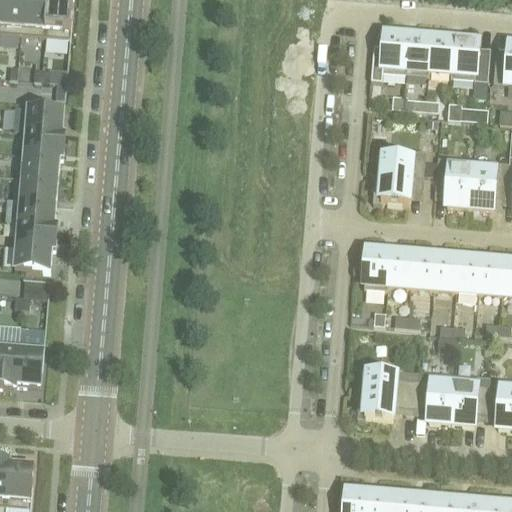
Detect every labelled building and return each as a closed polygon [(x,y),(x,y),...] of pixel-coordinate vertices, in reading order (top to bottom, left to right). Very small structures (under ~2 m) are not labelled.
[(0,0),(0,38),(21,41),(24,0),(0,0)] [(24,0),(21,41),(45,43),(49,0),(48,0),(24,0)] [(49,0),(45,43),(70,45),(73,2),(49,0)] [(245,17),(243,47),(264,49),(267,19),(245,17)] [(267,19),(264,49),(284,51),(287,20),(267,19)] [(287,20),(284,51),(306,53),(308,22),(287,20)] [(409,42),(401,41),(385,40),(384,54),(374,53),(371,87),(382,88),(383,79),(406,81),(409,42)] [(432,44),(409,42),(406,81),(428,83),(432,44)] [(454,46),(432,44),(428,83),(451,84),(454,46)] [(478,48),(463,46),(454,46),(451,84),(475,86),(478,48)] [(493,89),(511,90),(511,50),(510,50),(509,62),(496,61),(493,89)] [(247,69),(246,77),(261,78),(262,70),(247,69)] [(274,71),(273,86),(281,86),(282,72),(274,71)] [(282,72),(281,86),(289,87),(290,72),(282,72)] [(10,85),(17,86),(18,74),(11,73),(10,85)] [(42,76),(35,76),(34,87),(41,88),(42,76)] [(41,88),(49,89),(50,77),(42,76),(41,88)] [(240,83),(238,104),(269,107),(270,85),(240,83)] [(295,88),(294,96),(309,97),(309,89),(295,88)] [(393,102),(392,115),(403,116),(404,103),(393,102)] [(238,104),(236,124),(267,127),(269,107),(238,104)] [(413,117),(425,118),(426,107),(414,106),(413,117)] [(439,108),(426,107),(425,118),(438,119),(439,108)] [(65,141),(65,140),(62,140),(64,117),(28,114),(26,138),(65,141)] [(449,115),(448,126),(461,127),(461,116),(449,115)] [(292,121),(291,129),(306,131),(307,123),(292,121)] [(236,124),(234,145),(265,147),(267,127),(236,124)] [(291,129),(290,137),(305,139),(306,131),(291,129)] [(511,162),(511,138),(505,137),(502,162),(511,162)] [(63,164),(65,141),(26,138),(24,161),(63,164)] [(234,145),(233,165),(263,168),(265,147),(234,145)] [(384,166),(383,180),(382,185),(378,185),(375,185),(375,192),(374,192),(373,210),(382,210),(382,207),(409,209),(411,185),(423,186),(426,157),(403,155),(402,168),(384,166)] [(58,186),(60,165),(63,165),(63,164),(24,161),(22,183),(58,186)] [(288,162),(288,170),(302,171),(303,163),(288,162)] [(447,212),(469,214),(473,167),(438,164),(434,205),(436,205),(436,200),(448,201),(447,212)] [(233,165),(231,185),(262,188),(263,168),(233,165)] [(505,205),(508,170),(473,167),(469,214),(492,216),(493,204),(505,205)] [(288,170),(287,178),(302,179),(302,171),(288,170)] [(56,209),(58,186),(22,183),(20,206),(56,209)] [(231,185),(229,207),(260,209),(262,188),(231,185)] [(285,203),(284,212),(299,213),(300,205),(285,203)] [(57,232),(57,231),(54,231),(56,209),(20,206),(18,229),(57,232)] [(55,255),(57,232),(18,229),(16,252),(55,255)] [(387,297),(391,258),(369,256),(369,252),(360,251),(358,276),(365,277),(364,295),(387,297)] [(16,252),(15,275),(50,278),(52,255),(55,256),(55,255),(16,252)] [(413,260),(391,258),(387,297),(388,297),(389,292),(411,294),(413,260)] [(411,294),(433,296),(436,261),(413,260),(411,294)] [(459,263),(436,261),(433,296),(456,298),(459,263)] [(482,265),(473,265),(459,263),(456,298),(479,300),(482,265)] [(504,267),(482,265),(479,300),(501,301),(504,267)] [(511,267),(504,267),(501,301),(511,302),(511,267)] [(223,278),(221,300),(252,302),(254,281),(223,278)] [(278,283),(277,291),(292,293),(293,284),(278,283)] [(221,300),(220,320),(250,323),(252,302),(221,300)] [(23,303),(16,303),(14,315),(22,315),(23,303)] [(22,315),(30,316),(31,304),(23,303),(22,315)] [(275,317),(275,325),(289,326),(290,318),(275,317)] [(374,331),(385,332),(386,319),(375,318),(374,331)] [(220,320),(218,340),(248,343),(250,323),(220,320)] [(407,334),(408,323),(395,322),(395,333),(407,334)] [(421,324),(408,323),(407,334),(420,335),(421,324)] [(275,325),(274,333),(289,334),(289,326),(275,325)] [(498,341),(499,330),(486,329),(485,340),(498,341)] [(511,332),(499,330),(498,341),(511,342),(511,332)] [(452,344),(453,333),(440,331),(439,342),(452,344)] [(453,333),(452,344),(465,345),(466,334),(453,333)] [(218,340),(216,361),(247,363),(248,343),(218,340)] [(0,392),(15,394),(19,348),(0,346),(0,392)] [(15,394),(16,394),(17,391),(40,393),(44,350),(19,348),(15,394)] [(272,358),(271,366),(286,367),(287,359),(272,358)] [(216,361),(214,381),(245,384),(247,363),(216,361)] [(271,366),(271,374),(285,375),(286,367),(271,366)] [(214,381),(213,402),(243,405),(245,384),(214,381)] [(393,414),(417,416),(420,387),(368,383),(366,402),(362,401),(362,402),(360,401),(359,409),(357,426),(366,427),(366,423),(392,425),(393,414)] [(429,428),(451,430),(454,390),(420,387),(417,416),(430,417),(429,428)] [(454,390),(451,430),(473,432),(474,421),(487,422),(489,393),(454,390)] [(498,434),(511,435),(511,394),(489,393),(487,422),(499,423),(498,434)] [(269,399),(268,407),(282,408),(283,400),(269,399)] [(5,511),(9,466),(0,465),(0,511),(3,511),(5,511)] [(5,511),(30,511),(34,472),(10,470),(10,467),(9,466),(5,511)] [(206,485),(203,511),(224,511),(227,487),(206,485)] [(227,487),(224,511),(245,511),(247,488),(227,487)] [(247,488),(245,511),(266,511),(269,490),(247,488)] [(369,511),(371,499),(347,497),(345,511),(369,511)] [(392,511),(393,501),(371,499),(369,511),(392,511)] [(393,501),(392,511),(415,511),(416,503),(393,501)] [(438,511),(439,504),(425,503),(416,503),(415,511),(438,511)]
